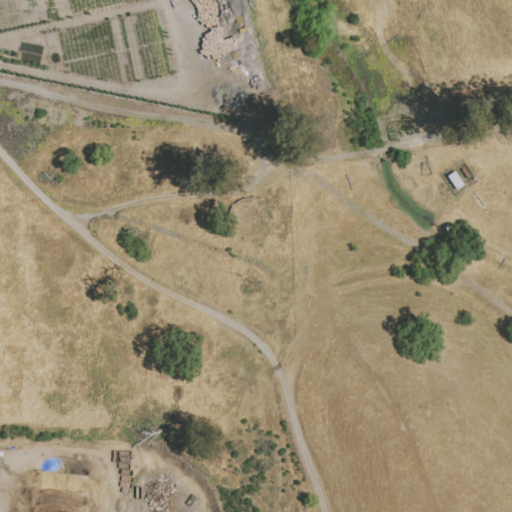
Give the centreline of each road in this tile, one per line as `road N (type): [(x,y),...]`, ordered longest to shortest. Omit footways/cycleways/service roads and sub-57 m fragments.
road 1 (track): [(298,168),(511,313),(294,433),(284,379),(262,335),(79,230),(0,151)]
road 2 (track): [(436,511),(378,383),(326,314),(311,174)]
road 3 (track): [(79,230),(157,196),(243,186),(328,159),(378,154)]
road 4 (track): [(392,151),(511,124)]
